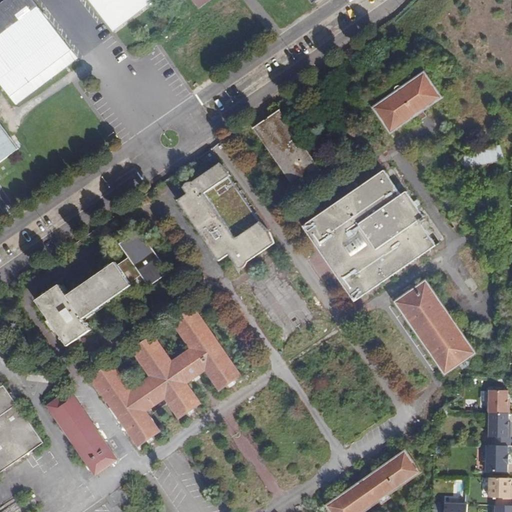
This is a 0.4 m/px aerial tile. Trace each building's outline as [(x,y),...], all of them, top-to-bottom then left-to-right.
[(0,86),(15,105),(76,58),(30,0),(4,0),(0,3),(0,86)] [(89,0),(112,30),(150,0),(89,0)] [(375,112),(392,138),(444,103),(427,77),(375,112)] [(254,133),(296,194),(323,175),(281,114),(254,133)] [(0,124),(0,158),(16,146),(0,124)] [(504,161),(500,147),(453,161),(457,175),(504,161)] [(231,181),(221,169),(184,194),(189,202),(179,208),(222,267),(231,261),(239,273),(242,275),(245,275),(247,273),(249,268),(276,250),(270,238),(261,228),(237,245),(205,198),(231,181)] [(355,307),(437,251),(424,231),(429,228),(409,198),(404,201),(385,175),(303,231),(355,307)] [(92,319),(85,308),(141,270),(149,282),(170,268),(141,225),(121,238),(132,253),(123,259),(118,252),(68,285),(61,274),(39,289),(69,335),(92,319)] [(397,307),(448,381),(479,359),(428,286),(397,307)] [(113,361),(90,377),(138,447),(161,431),(148,412),(165,401),(178,419),(202,402),(189,384),(207,372),(219,390),(241,375),(192,306),(170,321),(189,348),(173,359),(154,332),(130,349),(149,376),(132,388),(113,361)] [(0,385),(0,469),(44,440),(5,382),(0,385)] [(507,392),(489,392),(488,413),(507,414),(507,392)] [(71,394),(48,409),(94,476),(117,461),(71,394)] [(507,414),(488,413),(487,437),(507,436),(507,414)] [(507,441),(487,442),(486,471),(507,471),(507,441)] [(328,500),(336,511),(361,511),(381,498),(383,501),(394,494),(393,492),(425,469),(408,445),(328,500)] [(511,478),(489,478),(488,498),(511,498),(511,478)] [(465,511),(466,503),(445,502),(443,511),(465,511)]
